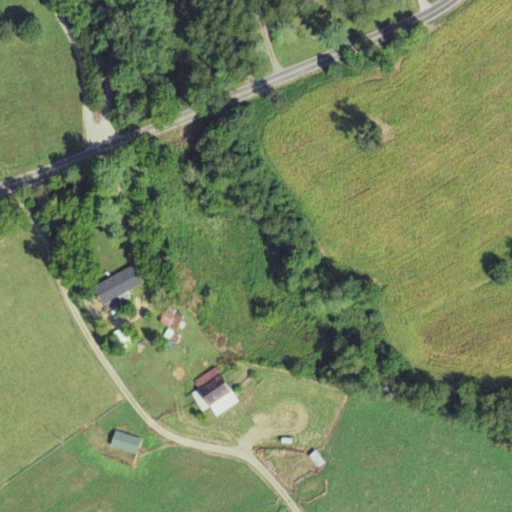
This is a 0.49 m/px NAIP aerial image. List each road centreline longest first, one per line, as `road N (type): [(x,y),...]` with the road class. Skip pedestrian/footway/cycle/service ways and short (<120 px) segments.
road 1 (residential): [(0,186),(449,0)]
road 2 (residential): [(114,143),(106,113),(112,0)]
